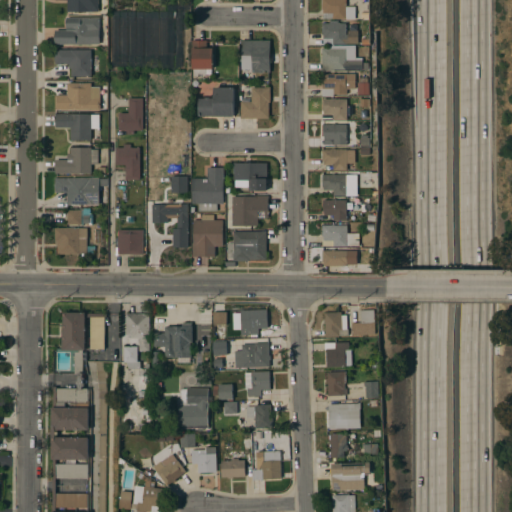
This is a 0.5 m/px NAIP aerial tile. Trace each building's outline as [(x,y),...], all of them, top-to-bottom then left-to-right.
[(98,0),(98,12),(67,12),(67,0),(98,0)] [(323,18),(323,10),(322,10),(322,0),(346,0),(346,6),(356,6),(356,19),(323,18)] [(99,44),(55,44),(55,30),(66,30),(66,18),(99,18),(99,44)] [(347,23),(347,30),(359,30),(359,43),(347,44),(334,44),(334,45),(323,45),(323,35),(322,35),(322,23),(347,23)] [(192,41),(207,40),(207,48),(212,48),(213,69),(205,69),(205,75),(193,76),(192,41)] [(269,40),(270,55),(272,55),(272,63),(270,63),(270,72),(252,72),(252,69),(241,69),(241,40),(269,40)] [(356,60),(347,60),(347,70),(334,70),(334,71),(322,71),(322,48),(329,48),(329,46),(356,46),(356,60)] [(91,65),(98,65),(98,71),(93,71),(93,74),(91,74),(91,76),(71,76),(71,68),(69,68),(69,64),(55,64),(55,60),(54,60),(54,49),(91,50),(91,65)] [(334,94),(334,96),(321,96),(321,89),(323,89),(322,74),(331,74),(331,73),(334,73),(334,74),(346,73),(346,88),(352,88),(352,94),(334,94)] [(370,95),(358,95),(358,83),(370,82),(370,95)] [(55,110),(55,95),(67,95),(67,83),(91,83),(91,87),(100,87),(100,110),(55,110)] [(199,116),(199,98),(206,98),(206,97),(210,97),(210,98),(214,98),(214,87),(234,87),(234,116),(199,116)] [(240,118),(240,114),(240,101),(251,101),(251,87),(265,87),(270,87),(270,103),(269,103),(269,119),(240,118)] [(143,130),(133,130),(133,134),(126,134),(126,131),(118,130),(119,113),(128,113),(128,98),(143,98),(143,130)] [(347,99),(347,113),(353,113),(353,119),(347,119),(347,120),(333,120),(333,114),(323,114),(323,111),(322,111),(322,99),(347,99)] [(360,99),(367,99),(368,107),(360,107),(360,99)] [(91,114),(91,115),(99,115),(99,129),(91,129),(91,140),(70,140),(70,127),(55,127),(55,114),(91,114)] [(324,145),(324,136),(323,136),(323,124),(331,124),(331,123),(334,123),(334,125),(346,125),(346,139),(347,139),(347,145),(324,145)] [(361,138),(370,138),(370,147),(361,147),(361,138)] [(140,180),(126,180),(125,165),(115,165),(115,148),(123,148),(123,144),(130,144),(130,148),(140,148),(140,180)] [(55,173),(55,159),(67,159),(67,153),(70,153),(70,147),(91,147),(91,149),(98,149),(98,164),(91,164),(91,173),(55,173)] [(347,171),(333,171),(333,165),(323,165),(323,160),(322,160),(322,149),(331,149),(331,148),(334,148),(334,149),(347,150),(347,171)] [(267,163),(267,191),(250,191),(250,187),(235,187),(235,180),(233,180),(233,163),(267,163)] [(223,204),(217,204),(217,211),(199,211),(199,204),(192,204),(192,178),(207,178),(208,167),(224,168),(223,204)] [(333,196),(333,190),(323,190),(323,186),(322,186),(322,175),(332,175),(332,174),(334,174),(334,175),(346,175),(357,175),(357,188),(347,188),(347,196),(333,196)] [(171,193),(171,176),(188,176),(187,193),(171,193)] [(99,178),(99,204),(67,204),(67,192),(55,192),(55,178),(99,178)] [(232,197),(256,196),(268,195),(268,218),(265,218),(265,211),(258,211),(258,226),(232,226),(232,197)] [(346,214),(347,214),(347,221),(333,221),(333,215),(324,215),(324,212),(323,212),(323,200),(331,200),(331,199),(334,199),(334,200),(346,200),(346,214)] [(188,247),(173,247),(173,228),(177,228),(177,223),(152,223),(152,204),(175,204),(175,202),(183,202),(183,204),(188,204),(188,247)] [(67,224),(67,210),(82,210),(82,224),(67,224)] [(192,257),(192,243),(193,243),(193,220),(201,220),(201,214),(213,214),(214,220),(222,220),(223,246),(215,246),(215,256),(192,257)] [(347,233),(359,233),(359,246),(347,245),(347,247),(322,246),(322,240),(323,240),(323,237),(322,237),(322,225),(331,225),(331,224),(334,224),(334,225),(347,226),(347,233)] [(87,253),(79,253),(79,254),(59,254),(59,253),(58,253),(58,246),(57,246),(57,244),(55,244),(55,228),(87,228),(87,253)] [(143,254),(118,254),(118,230),(143,230),(143,254)] [(267,260),(251,260),(251,261),(233,261),(233,259),(227,259),(227,243),(233,243),(233,231),(261,231),(266,231),(267,260)] [(347,266),(323,266),(323,262),(322,262),(322,250),(331,251),(331,249),(335,250),(347,251),(347,266)] [(267,309),(268,328),(259,329),(259,334),(241,335),(240,310),(267,309)] [(374,310),(375,323),(361,323),(360,310),(374,310)] [(227,312),(227,325),(225,325),(225,327),(216,327),(216,324),(213,324),(213,312),(227,312)] [(341,312),(341,315),(347,315),(347,329),(342,329),(342,330),(339,330),(339,336),(325,337),(325,324),(323,324),(323,319),(324,319),(324,312),(341,312)] [(75,352),(79,352),(79,350),(61,350),(61,336),(63,336),(63,314),(106,314),(106,317),(104,317),(104,349),(90,349),(90,317),(85,317),(85,350),(83,350),(83,374),(75,374),(75,352)] [(149,351),(139,351),(139,342),(138,342),(138,339),(131,339),(131,337),(128,337),(128,336),(126,336),(126,314),(149,314),(149,351)] [(165,358),(165,346),(154,347),(154,333),(165,333),(165,327),(181,326),(181,323),(191,323),(191,326),(192,326),(193,343),(190,343),(190,358),(165,358)] [(213,352),(213,341),(225,341),(225,351),(213,352)] [(327,367),(326,350),(325,350),(324,343),(348,341),(349,349),(351,349),(352,366),(327,367)] [(235,368),(234,351),(242,350),(241,344),(268,342),(269,366),(235,368)] [(137,346),(137,362),(140,362),(140,369),(128,369),(126,362),(124,362),(124,346),(137,346)] [(214,369),(214,359),(222,358),(223,368),(214,369)] [(131,375),(137,375),(137,369),(145,369),(145,363),(149,363),(149,369),(150,369),(150,375),(165,375),(165,391),(150,391),(150,406),(136,406),(136,407),(130,407),(131,375)] [(270,389),(261,390),(261,396),(247,396),(247,389),(245,389),(244,373),(251,373),(251,372),(269,371),(270,389)] [(345,371),(346,382),(344,382),(344,389),(347,388),(347,395),(328,396),(327,383),(325,383),(325,378),(327,378),(327,372),(345,371)] [(379,397),(366,398),(365,395),(361,395),(361,386),(364,386),(364,382),(378,381),(379,397)] [(232,384),(233,399),(219,399),(218,384),(232,384)] [(88,389),(88,401),(90,401),(89,430),(56,430),(56,437),(89,437),(89,459),(56,459),(56,464),(88,464),(88,479),(56,479),(56,493),(88,493),(88,508),(56,508),(56,511),(53,511),(53,460),(51,460),(51,407),(53,407),(53,386),(56,386),(56,388),(88,389)] [(208,412),(192,412),(192,404),(186,404),(186,402),(180,402),(180,389),(208,389),(208,412)] [(237,413),(224,414),(224,402),(237,401),(237,413)] [(330,429),(329,411),(328,411),(327,404),(338,403),(338,404),(360,403),(360,409),(359,409),(360,428),(330,429)] [(271,417),(273,417),(273,421),(271,421),(271,428),(255,429),(255,418),(246,418),(246,407),(254,407),(254,406),(258,405),(271,404),(271,417)] [(192,429),(178,429),(178,410),(176,410),(176,407),(191,407),(192,429)] [(195,448),(180,448),(180,433),(195,433),(195,448)] [(347,451),(343,451),(344,457),(330,457),(330,448),(328,448),(328,440),(330,440),(330,434),(346,433),(347,451)] [(241,451),(241,439),(251,439),(251,451),(241,451)] [(377,443),(378,456),(364,457),(363,444),(377,443)] [(216,472),(198,473),(197,464),(192,464),(191,450),(206,449),(206,447),(215,447),(216,472)] [(281,479),(254,480),(253,480),(252,470),(256,470),(256,457),(262,457),(262,452),(280,451),(281,479)] [(172,454),(177,461),(178,460),(186,472),(175,480),(176,481),(173,483),(172,482),(166,486),(153,467),(172,454)] [(221,461),(230,460),(230,459),(238,459),(238,460),(245,460),(245,477),(232,477),(232,479),(228,479),(228,477),(221,477),(221,461)] [(370,462),(370,473),(361,473),(361,474),(364,474),(364,489),(332,490),(331,464),(370,462)] [(135,485),(145,486),(146,477),(152,477),(151,487),(163,488),(160,511),(151,511),(145,511),(137,511),(138,504),(133,504),(135,485)] [(119,509),(130,509),(131,492),(120,491),(119,509)] [(349,494),(349,495),(354,495),(355,511),(332,511),(332,506),(331,506),(331,502),(332,502),(332,495),(349,494)]
